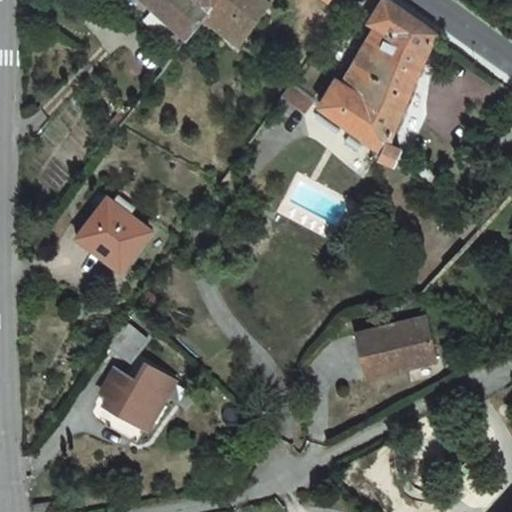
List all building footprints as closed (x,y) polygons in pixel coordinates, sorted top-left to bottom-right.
[(156,0),(153,6),(169,20),(155,34),(165,43),(153,56),(162,66),(174,51),(181,41),(184,38),(199,17),(211,0),(156,0)] [(211,0),(199,17),(236,45),(272,0),(211,0)] [(396,163),(398,160),(407,149),(397,140),(434,97),(453,75),(461,65),(468,57),(461,52),(448,43),(425,26),(388,0),(381,0),(369,21),(375,25),(341,81),(335,76),(318,105),(352,130),(372,144),(380,150),(377,156),(396,163)] [(153,6),(138,19),(155,34),(169,20),(153,6)] [(290,85),(281,97),(303,113),(312,101),(290,85)] [(122,182),(113,195),(130,206),(139,194),(122,182)] [(109,192),(80,231),(123,264),(153,223),(130,206),(113,195),(109,192)] [(354,334),(364,375),(434,358),(424,318),(354,334)] [(111,352),(137,362),(148,334),(122,324),(111,352)] [(134,375),(126,393),(157,408),(166,390),(134,375)] [(100,411),(95,422),(142,442),(157,408),(126,393),(104,384),(92,408),(100,411)] [(32,503),(33,511),(51,511),(49,500),(32,503)]
